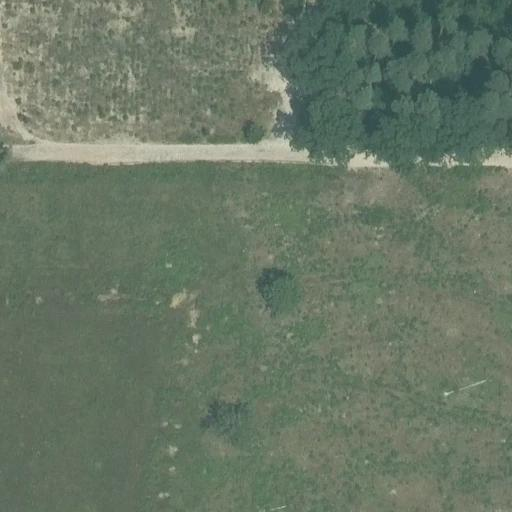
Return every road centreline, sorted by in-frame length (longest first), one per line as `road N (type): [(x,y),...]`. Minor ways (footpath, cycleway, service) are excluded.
road 1 (track): [(0,153),(302,153)]
road 2 (track): [(302,153),(511,155)]
road 3 (track): [(302,153),(310,0)]
